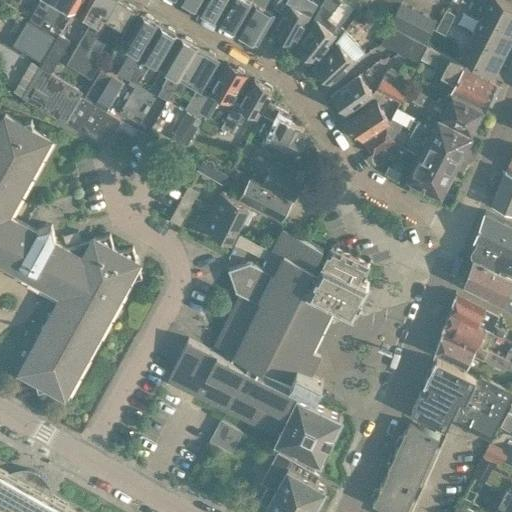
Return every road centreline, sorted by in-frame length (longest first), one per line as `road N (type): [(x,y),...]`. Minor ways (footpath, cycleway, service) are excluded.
road 1 (residential): [(457,231),(358,177),(281,72),(155,0)]
road 2 (residential): [(347,511),(457,231)]
road 3 (residential): [(178,511),(0,410)]
road 4 (residential): [(457,231),(511,98)]
